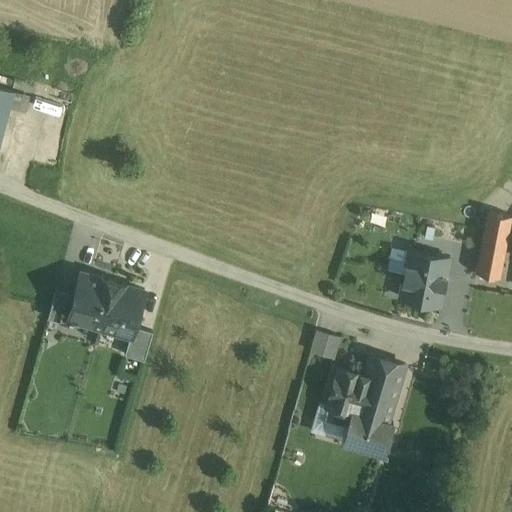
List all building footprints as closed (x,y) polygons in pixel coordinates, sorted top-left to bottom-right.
[(0,134),(12,90),(0,87),(0,134)] [(483,238),(477,271),(499,275),(511,214),(489,210),(483,238)] [(409,247),(400,295),(440,303),(449,256),(409,247)] [(80,296),(74,319),(75,319),(100,326),(112,279),(81,270),(78,281),(84,283),(80,296)] [(112,279),(100,326),(130,334),(132,335),(135,325),(145,288),(112,279)] [(74,319),(80,296),(56,289),(52,305),(48,318),(58,320),(74,325),(75,319),(74,319)] [(58,320),(48,318),(45,330),(55,333),(58,320)] [(153,330),(135,325),(132,335),(130,334),(125,353),(145,359),(153,330)] [(341,338),(314,331),(307,354),(335,361),(341,338)] [(343,413),(349,393),(364,398),(358,415),(351,413),(341,446),(381,458),(410,365),(376,355),(369,379),(334,368),(322,407),(343,413)]
